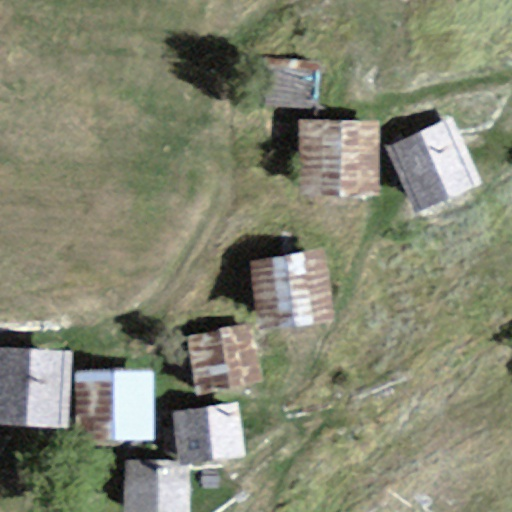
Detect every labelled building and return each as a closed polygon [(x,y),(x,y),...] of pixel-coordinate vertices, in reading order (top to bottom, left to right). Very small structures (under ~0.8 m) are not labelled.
[(262,93),(313,97),(315,65),(265,61),(262,93)] [(379,120),(302,117),(299,186),(376,189),(379,120)] [(450,123),(392,149),(416,204),(475,178),(450,123)] [(325,247),(248,260),(261,329),(338,315),(325,247)] [(252,325),(188,337),(197,390),(262,378),(252,325)] [(66,354),(0,350),(0,416),(63,420),(66,354)] [(157,370),(84,366),(80,432),(153,436),(157,370)] [(235,404),(177,414),(186,461),(244,451),(235,404)] [(189,511),(191,463),(128,461),(127,511),(178,511),(189,511)]
